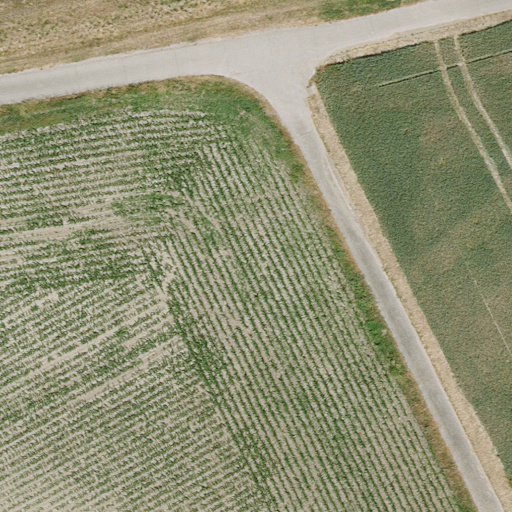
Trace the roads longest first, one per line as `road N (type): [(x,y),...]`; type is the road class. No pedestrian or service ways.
road 1 (track): [(267,52),(494,511)]
road 2 (track): [(0,92),(267,52),(479,0)]
